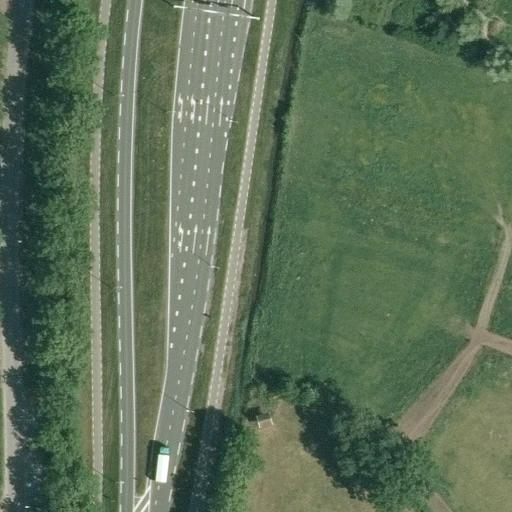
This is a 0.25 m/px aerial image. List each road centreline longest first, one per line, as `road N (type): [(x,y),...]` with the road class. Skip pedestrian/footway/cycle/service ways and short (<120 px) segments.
road 1 (secondary): [(154,511),(199,259),(226,0)]
road 2 (unclassified): [(15,511),(10,168),(22,0)]
road 3 (secondary): [(135,0),(124,192),(131,511)]
